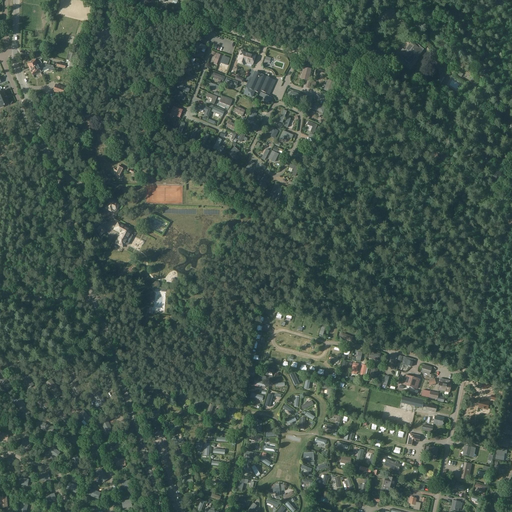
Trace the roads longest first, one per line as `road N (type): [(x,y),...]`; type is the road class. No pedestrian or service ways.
road 1 (track): [(511,211),(273,0)]
road 2 (unclassified): [(96,302),(15,52)]
road 3 (unclassified): [(333,60),(113,4)]
road 4 (unclassified): [(161,511),(96,302)]
road 5 (track): [(506,206),(508,232),(463,372)]
road 6 (unclassified): [(432,511),(463,372)]
